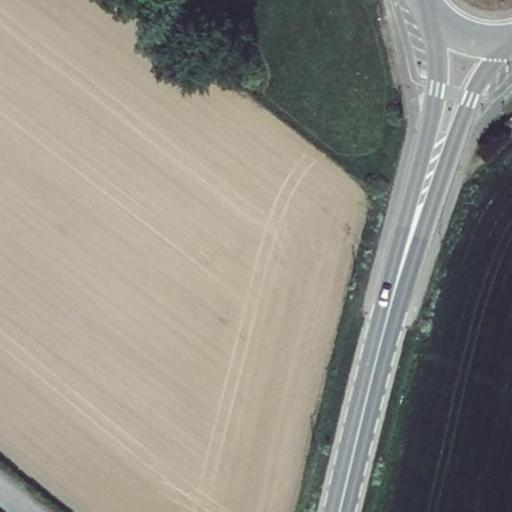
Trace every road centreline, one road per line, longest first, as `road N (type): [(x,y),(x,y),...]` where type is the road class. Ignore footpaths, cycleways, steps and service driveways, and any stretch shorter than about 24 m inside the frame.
road 1 (primary): [(433,16),(435,88),(393,291)]
road 2 (primary): [(393,291),(477,81),(511,41)]
road 3 (primary): [(339,511),(393,291)]
